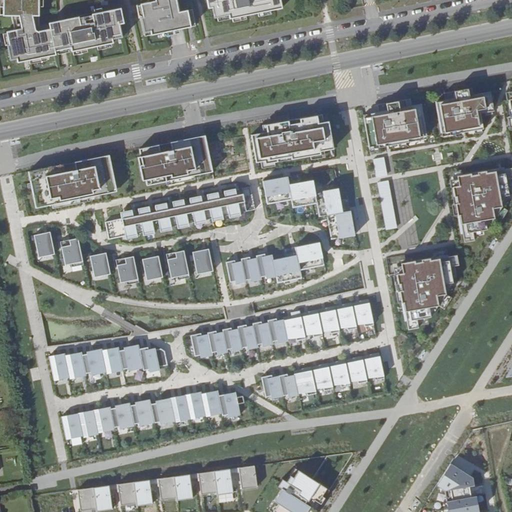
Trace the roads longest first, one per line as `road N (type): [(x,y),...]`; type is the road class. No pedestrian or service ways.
road 1 (secondary): [(511,26),(0,131)]
road 2 (residential): [(64,475),(0,148)]
